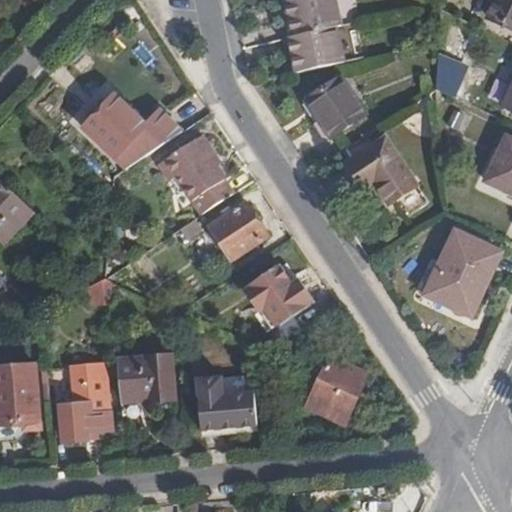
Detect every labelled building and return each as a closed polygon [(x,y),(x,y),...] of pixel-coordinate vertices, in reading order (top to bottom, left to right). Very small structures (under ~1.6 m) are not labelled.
[(304,17),(301,0),(296,1),(301,18),(304,17)] [(350,27),(344,0),(302,0),(301,0),(304,17),(301,18),(305,37),(346,29),(350,27)] [(363,25),(357,0),(344,0),(350,27),(363,25)] [(511,0),(500,0),(492,17),(511,26),(511,0)] [(310,72),(353,63),(346,29),(305,37),(299,39),(303,57),(306,56),(310,72)] [(448,63),(447,93),(460,98),(472,75),(448,63)] [(375,113),(352,79),(320,100),(343,134),(375,113)] [(158,119),(127,90),(117,101),(113,98),(102,109),(106,112),(96,123),(128,153),(127,154),(137,163),(191,128),(171,105),(158,119)] [(395,143),(388,131),(357,151),(364,163),(361,165),(373,185),(384,180),(387,185),(401,207),(427,191),(397,143),(395,143)] [(218,208),(243,192),(220,153),(223,151),(212,133),(176,157),(187,173),(193,170),(218,208)] [(511,137),(491,179),(511,189),(511,137)] [(0,177),(0,231),(10,241),(42,207),(4,173),(0,177)] [(376,190),(387,185),(384,180),(373,185),(376,190)] [(276,233),(256,200),(221,222),(241,254),(276,233)] [(210,224),(205,216),(193,223),(194,224),(198,230),(210,224)] [(455,258),(440,291),(481,310),(492,290),(486,287),(503,250),(469,235),(457,258),(455,258)] [(510,253),(503,250),(486,287),(492,290),(510,253)] [(266,277),(292,315),(320,297),(307,276),(300,280),(289,262),(266,277)] [(118,276),(117,274),(95,285),(100,299),(119,296),(118,276)] [(436,297),(440,291),(434,288),(430,294),(436,297)] [(481,310),(440,291),(436,297),(479,317),(481,310)] [(177,310),(167,307),(164,318),(175,321),(177,310)] [(67,348),(54,348),(59,395),(66,394),(64,378),(78,368),(78,363),(68,362),(67,348)] [(369,381),(376,368),(344,351),(318,403),(356,420),(374,384),(369,381)] [(180,354),(126,358),(129,399),(159,398),(159,400),(184,398),(180,354)] [(91,425),(103,424),(117,423),(111,359),(78,363),(78,368),(81,400),(68,401),(71,435),(91,434),(91,425)] [(0,363),(0,379),(3,420),(48,417),(44,360),(0,363)] [(226,379),(197,382),(202,432),(260,426),(256,389),(227,392),(226,379)] [(48,417),(3,420),(5,436),(26,434),(35,427),(47,426),(51,424),(50,417),(48,417)] [(104,433),(103,424),(91,425),(91,434),(104,433)]
